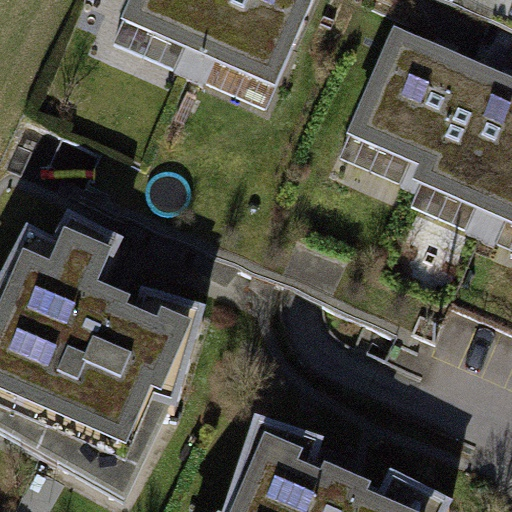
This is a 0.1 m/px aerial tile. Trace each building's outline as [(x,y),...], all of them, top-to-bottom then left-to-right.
[(176,76),(191,82),(226,0),(141,0),(131,26),(187,50),(176,76)] [(311,0),(226,0),(191,82),(206,88),(217,63),(273,88),(311,0)] [(418,197),(422,188),(473,73),(396,38),(352,141),(413,167),(403,191),(418,197)] [(467,238),(482,244),(511,176),(511,89),(473,73),(422,188),(478,212),(467,238)] [(511,176),(482,244),(497,251),(508,225),(511,227),(511,176)] [(48,248),(23,236),(0,280),(0,440),(122,511),(164,414),(170,416),(201,317),(141,299),(133,324),(121,319),(124,309),(97,298),(121,251),(63,221),(48,248)] [(322,454),(258,433),(232,511),(445,511),(393,486),(382,509),(314,479),(322,454)]
